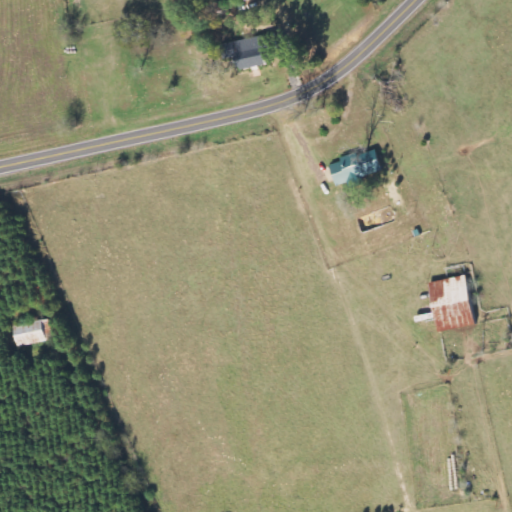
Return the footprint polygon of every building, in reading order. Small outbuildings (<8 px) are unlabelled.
[(270,64),(267,51),(279,48),(276,33),(226,46),(228,58),(237,55),(241,71),(270,64)] [(384,173),(377,149),(331,162),(337,185),(384,173)] [(431,284),(441,333),(477,325),(468,277),(431,284)] [(53,340),(50,320),(44,321),(48,341),(53,340)] [(47,343),(43,322),(14,327),(17,348),(47,343)]
